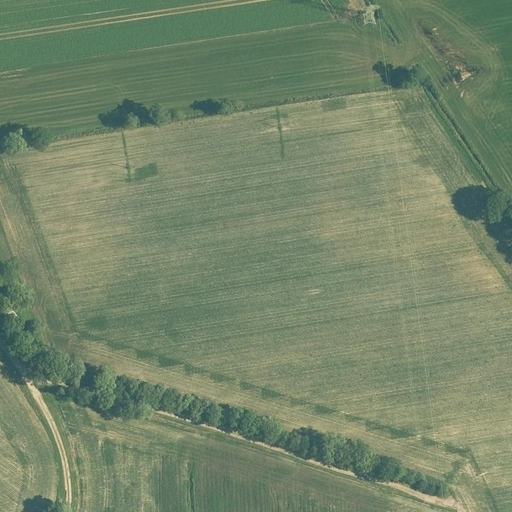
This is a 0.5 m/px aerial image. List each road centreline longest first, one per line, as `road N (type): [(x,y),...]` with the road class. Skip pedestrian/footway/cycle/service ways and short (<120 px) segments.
road 1 (track): [(220,430),(466,505)]
road 2 (unclassified): [(0,333),(27,373),(220,430)]
road 3 (track): [(27,373),(61,437),(65,511)]
